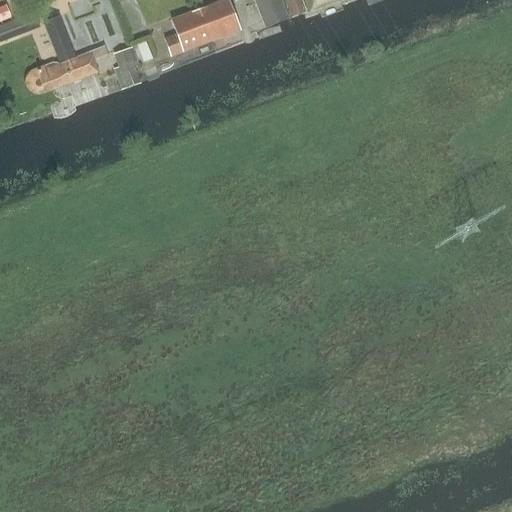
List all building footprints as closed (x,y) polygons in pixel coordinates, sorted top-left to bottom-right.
[(200,11),(212,40),(239,29),(228,0),(200,11)] [(281,0),(254,0),(265,29),(289,20),(281,0)] [(284,0),(292,19),(308,13),(303,0),(284,0)] [(307,0),(312,14),(342,2),(345,0),(307,0)] [(0,23),(12,19),(7,6),(0,8),(0,23)] [(183,51),(212,40),(200,11),(172,21),(183,51)] [(76,58),(59,17),(45,24),(61,64),(76,58)] [(15,21),(0,26),(0,42),(0,43),(21,35),(15,21)] [(147,42),(137,46),(144,64),(154,60),(147,42)] [(137,65),(131,48),(114,55),(119,68),(114,70),(122,91),(141,84),(134,66),(137,65)] [(61,65),(47,71),(45,66),(30,72),(29,73),(27,75),(27,76),(26,78),(25,79),(25,81),(25,83),(26,85),(26,86),(27,89),(29,90),(31,92),(33,93),(34,93),(36,94),(39,93),(52,89),(98,71),(92,55),(77,61),(76,58),(61,64),(60,64),(61,65)]
